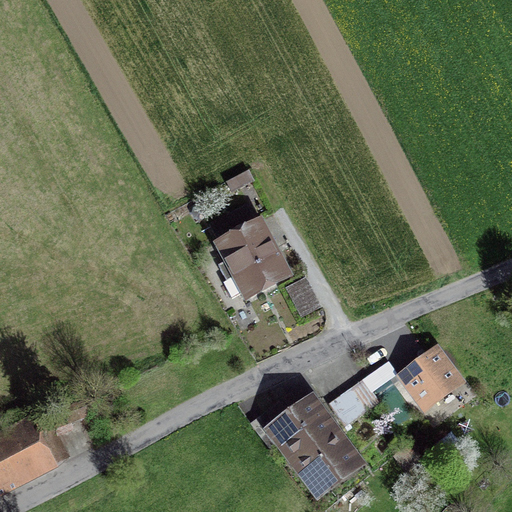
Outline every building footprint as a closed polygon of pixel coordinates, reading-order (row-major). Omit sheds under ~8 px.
[(250,207),(211,228),(229,261),(218,266),(234,296),(245,291),(248,296),(286,275),(250,207)] [(305,278),(286,288),(301,318),(320,308),(305,278)] [(436,352),(403,378),(426,409),(460,384),(436,352)] [(363,380),(328,405),(344,427),(379,402),(363,380)] [(271,450),(285,439),(306,467),(299,472),(318,496),(354,469),(305,404),(300,407),(291,395),(252,424),(271,450)] [(31,430),(0,446),(0,485),(27,472),(30,477),(65,459),(43,417),(28,423),(31,430)]
